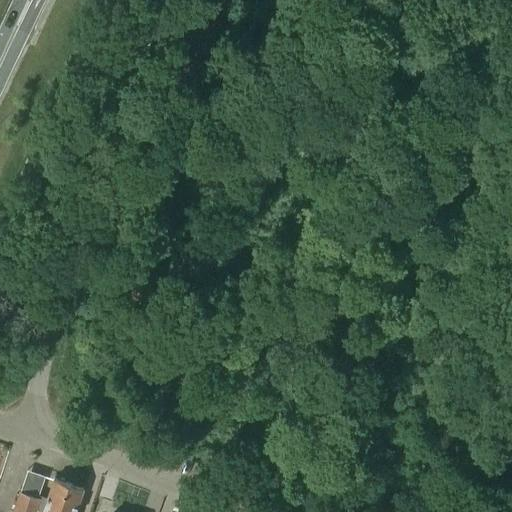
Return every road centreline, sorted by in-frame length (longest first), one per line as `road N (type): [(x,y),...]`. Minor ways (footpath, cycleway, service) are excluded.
road 1 (unclassified): [(21,431),(51,322),(209,0)]
road 2 (unclassified): [(226,511),(135,469),(21,431)]
